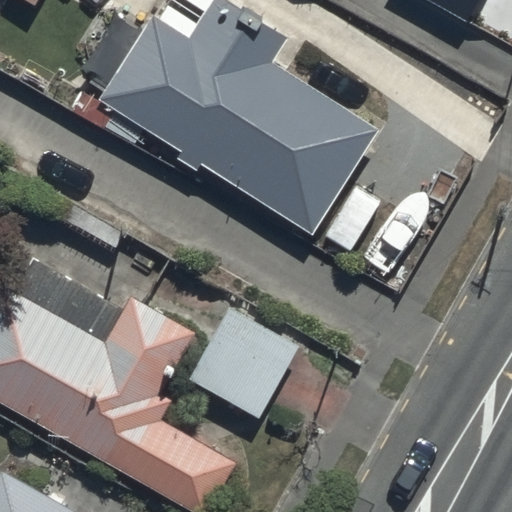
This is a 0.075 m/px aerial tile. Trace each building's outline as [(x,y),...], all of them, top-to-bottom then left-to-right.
[(151,16),(98,96),(179,150),(175,157),(195,171),(201,162),(312,236),(381,133),(273,61),(287,40),(226,0),(211,0),(185,39),(151,16)] [(478,0),(431,0),(468,20),(478,0)] [(101,346),(0,290),(0,403),(196,511),(205,511),(233,462),(166,425),(177,404),(157,393),(191,333),(128,298),(101,346)] [(298,346),(226,306),(186,378),(258,417),(298,346)] [(75,511),(0,468),(0,511),(75,511)]
